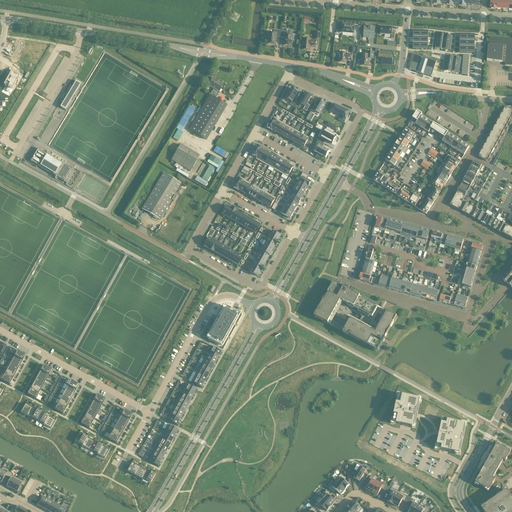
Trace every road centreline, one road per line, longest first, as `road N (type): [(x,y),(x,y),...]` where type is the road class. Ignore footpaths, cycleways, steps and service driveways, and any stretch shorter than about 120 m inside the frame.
road 1 (tertiary): [(254,322),(149,511)]
road 2 (tertiary): [(155,511),(260,326)]
road 3 (residential): [(293,231),(262,284),(249,284),(188,249),(222,191)]
road 4 (residential): [(178,47),(5,18)]
road 5 (residential): [(0,330),(148,412)]
road 6 (residential): [(287,75),(359,111),(325,174)]
road 7 (tertiary): [(377,106),(304,238)]
road 8 (tertiary): [(273,305),(340,185)]
road 9 (residential): [(214,298),(148,412)]
